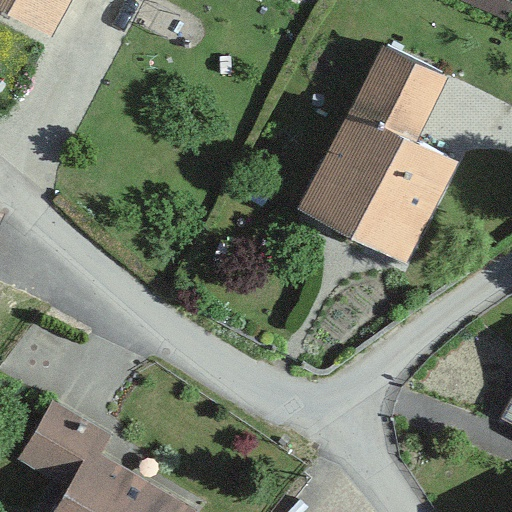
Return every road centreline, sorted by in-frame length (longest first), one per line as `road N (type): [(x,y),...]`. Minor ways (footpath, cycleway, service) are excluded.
road 1 (residential): [(320,420),(201,357),(0,184)]
road 2 (residential): [(511,275),(386,358),(320,420)]
